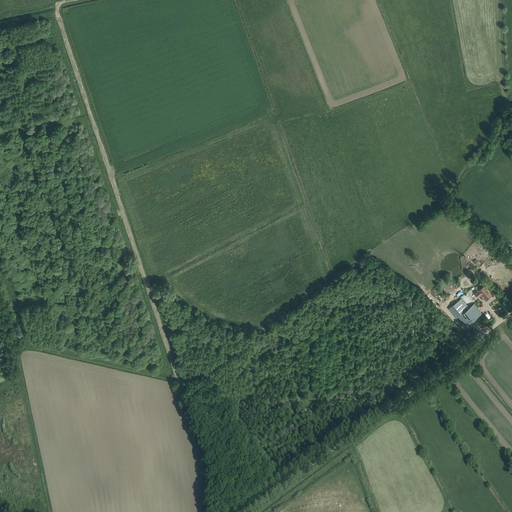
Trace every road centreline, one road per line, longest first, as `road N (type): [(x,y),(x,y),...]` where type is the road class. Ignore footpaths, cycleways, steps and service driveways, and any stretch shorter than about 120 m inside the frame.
road 1 (unclassified): [(246,511),(511,311)]
road 2 (track): [(207,511),(206,458),(143,278)]
